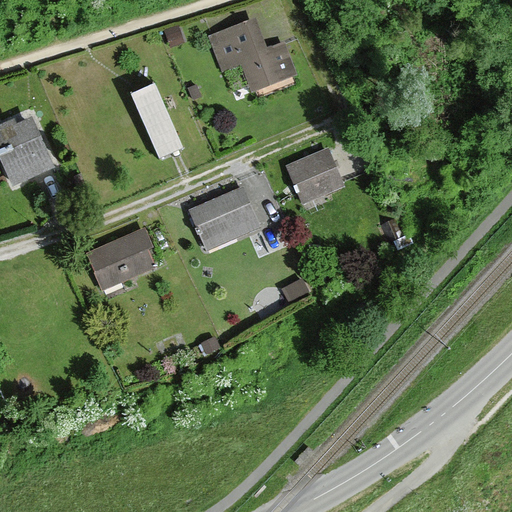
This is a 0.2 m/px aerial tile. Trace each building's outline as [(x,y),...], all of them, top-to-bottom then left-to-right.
[(242,73),(252,97),(295,79),(282,47),(265,54),(253,23),(207,42),(223,81),(242,73)] [(130,98),(161,164),(186,152),(156,86),(130,98)] [(0,130),(0,161),(13,191),(57,172),(32,116),(0,130)] [(283,172),(302,209),(341,190),(323,153),(283,172)] [(187,218),(204,253),(257,227),(240,192),(187,218)] [(86,262),(101,294),(154,269),(138,237),(86,262)]
